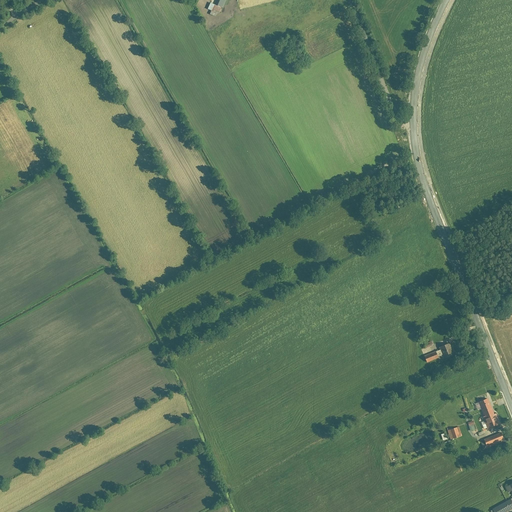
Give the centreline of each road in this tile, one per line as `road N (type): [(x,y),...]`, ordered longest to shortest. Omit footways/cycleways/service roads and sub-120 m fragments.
road 1 (tertiary): [(511,404),(419,175),(410,119)]
road 2 (residential): [(350,0),(388,97),(410,119)]
road 3 (tertiary): [(410,119),(420,62),(445,0)]
